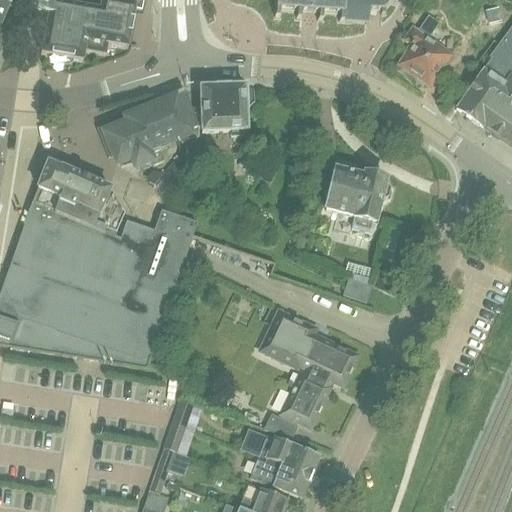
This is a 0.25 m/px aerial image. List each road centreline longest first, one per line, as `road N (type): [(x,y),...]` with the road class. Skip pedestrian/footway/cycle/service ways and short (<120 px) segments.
road 1 (residential): [(330,511),(396,342),(487,169)]
road 2 (tertiary): [(487,169),(349,82),(275,67),(184,66)]
road 3 (tertiary): [(31,101),(86,96),(184,66)]
road 4 (residential): [(0,252),(29,142),(31,101)]
